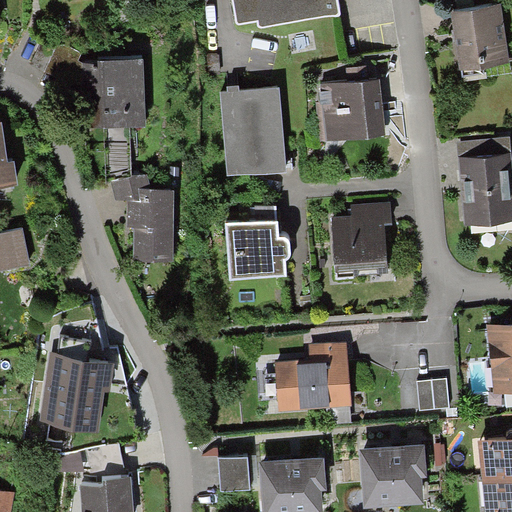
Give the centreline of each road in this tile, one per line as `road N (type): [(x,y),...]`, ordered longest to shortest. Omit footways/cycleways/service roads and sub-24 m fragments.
road 1 (residential): [(182,511),(180,457),(145,345),(37,104),(13,73),(0,74)]
road 2 (residential): [(422,175),(434,273),(445,289),(511,283)]
road 3 (residential): [(398,0),(422,175)]
road 4 (residential): [(422,175),(291,187),(294,219)]
